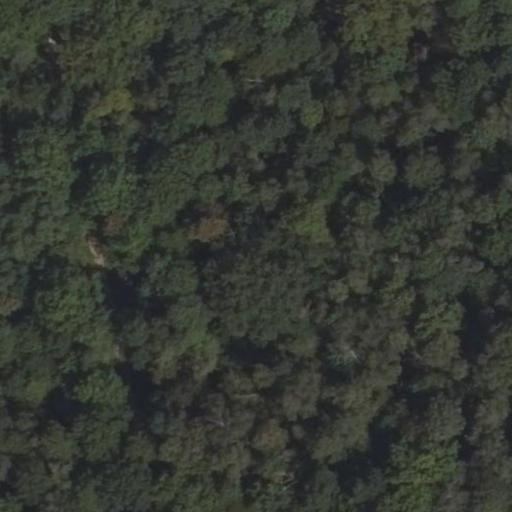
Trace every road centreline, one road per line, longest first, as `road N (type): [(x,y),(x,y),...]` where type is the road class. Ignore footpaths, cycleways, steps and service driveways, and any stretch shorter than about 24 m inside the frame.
road 1 (track): [(178,511),(104,190)]
road 2 (track): [(104,190),(60,2)]
